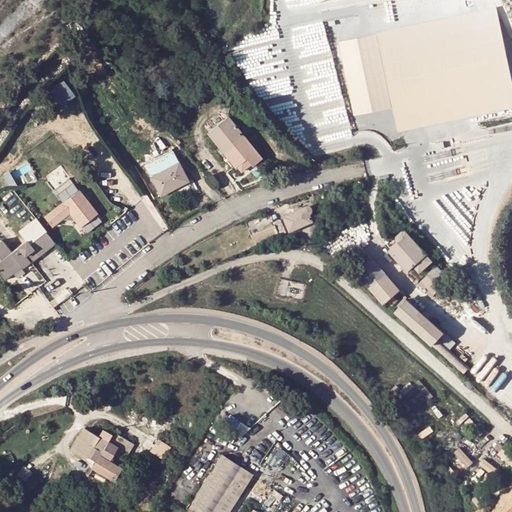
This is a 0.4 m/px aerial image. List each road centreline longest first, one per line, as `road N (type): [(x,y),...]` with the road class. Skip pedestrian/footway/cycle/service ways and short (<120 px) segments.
road 1 (residential): [(511,433),(327,267),(305,258),(244,260),(96,319)]
road 2 (secondary): [(415,511),(401,461),(379,424),(291,345),(215,320),(99,327)]
road 3 (secondary): [(107,348),(213,344),(284,364),(336,401),(367,436),(408,511)]
road 4 (unclassified): [(364,168),(234,208),(90,305)]
road 5 (secondary): [(0,408),(63,364),(107,348)]
